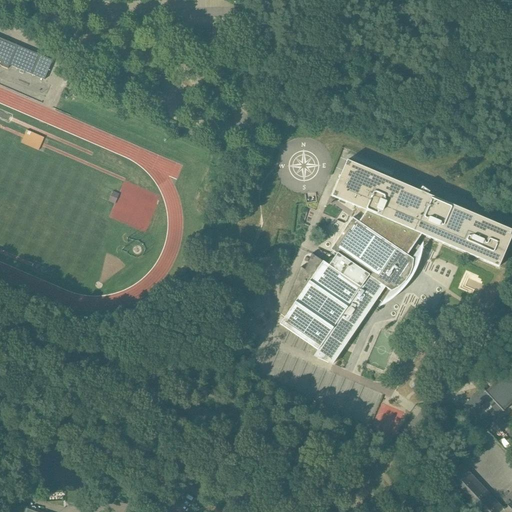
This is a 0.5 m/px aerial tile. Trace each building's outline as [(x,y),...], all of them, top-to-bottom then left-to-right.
[(0,62),(44,80),(52,58),(0,37),(0,62)] [(82,81),(73,77),(70,82),(80,86),(82,81)] [(38,150),(43,136),(25,129),(20,142),(38,150)] [(419,191),(347,160),(331,196),(366,211),(358,222),(352,218),(330,250),(336,254),(329,265),(311,254),(304,270),(301,267),(281,314),(284,316),(279,324),(317,350),(313,356),(332,365),(376,299),(382,303),(390,291),(391,291),(398,287),(404,282),(409,275),(412,268),(413,259),(412,259),(420,246),(415,243),(421,234),(498,267),(511,234),(511,230),(428,195),(430,192),(422,186),(419,191)] [(511,365),(485,391),(482,388),(463,405),(485,428),(503,411),(504,411),(503,410),(511,401),(511,365)] [(511,511),(511,500),(503,509),(461,464),(447,477),(480,511),(511,511)]
